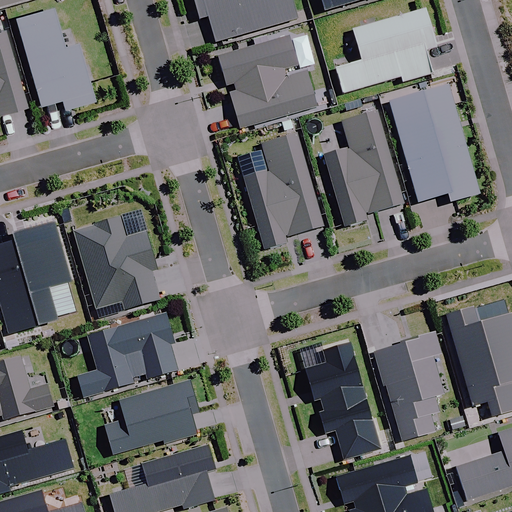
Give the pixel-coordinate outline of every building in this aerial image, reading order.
[(0,0),(0,8),(28,0),(0,0)] [(192,0),(199,20),(207,17),(215,44),(297,19),(290,0),(192,0)] [(319,0),(323,11),(359,0),(319,0)] [(52,10),(14,21),(39,108),(61,102),(64,111),(93,103),(77,46),(63,50),(52,10)] [(435,48),(423,10),(350,32),(359,62),(334,69),(342,94),(401,76),(402,82),(430,74),(423,51),(435,48)] [(0,118),(26,111),(4,32),(0,32),(0,118)] [(287,36),(216,56),(225,87),(233,84),(236,93),(228,95),(238,130),(315,107),(304,72),(285,78),(282,70),(296,66),(287,36)] [(446,85),(387,102),(417,203),(447,194),(449,202),(478,194),(446,85)] [(322,156),(344,228),(366,221),(364,214),(403,203),(376,111),(341,122),(349,148),(322,156)] [(263,150),(237,158),(265,250),(285,244),(283,238),(322,226),(295,135),(261,144),(263,150)] [(119,218),(73,232),(97,318),(158,301),(150,272),(155,271),(144,233),(125,238),(119,218)] [(77,311),(52,223),(10,235),(12,242),(0,245),(0,310),(7,336),(56,322),(55,317),(77,311)] [(511,324),(504,298),(445,316),(472,406),(486,402),(491,417),(511,411),(511,324)] [(173,344),(164,315),(86,337),(96,372),(77,378),(83,399),(133,384),(131,378),(144,375),(145,381),(176,372),(168,345),(173,344)] [(440,354),(434,333),(400,343),(401,345),(373,353),(383,387),(385,387),(401,442),(434,432),(429,415),(437,413),(433,398),(442,395),(431,357),(440,354)] [(380,450),(348,344),(322,352),(326,364),(305,371),(314,401),(320,400),(324,413),(318,414),(324,434),(335,431),(343,461),(380,450)] [(18,357),(0,362),(0,415),(1,416),(3,422),(52,408),(46,386),(28,391),(18,357)] [(198,414),(188,381),(118,401),(124,421),(104,427),(112,456),(163,441),(164,444),(196,435),(190,416),(198,414)] [(455,469),(466,501),(511,486),(511,429),(497,435),(503,453),(455,469)] [(20,433),(0,438),(0,494),(8,492),(7,487),(72,469),(64,441),(26,452),(20,433)] [(214,471),(207,447),(140,466),(145,484),(108,494),(113,511),(159,511),(181,506),(182,510),(213,501),(205,473),(214,471)] [(408,457),(334,477),(342,505),(353,502),(355,511),(350,511),(431,511),(425,490),(405,496),(403,488),(416,484),(408,457)] [(44,511),(39,492),(0,502),(0,511),(83,511),(81,504),(51,511),(44,511)]
